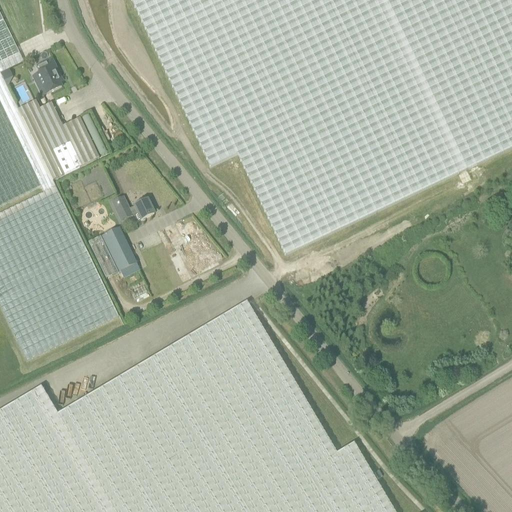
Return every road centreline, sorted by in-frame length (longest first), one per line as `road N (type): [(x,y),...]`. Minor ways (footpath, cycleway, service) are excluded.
road 1 (unclassified): [(396,438),(78,45),(61,0)]
road 2 (unclassified): [(396,438),(511,366)]
